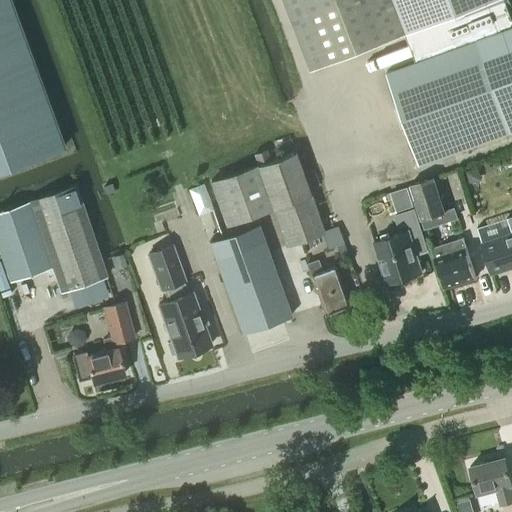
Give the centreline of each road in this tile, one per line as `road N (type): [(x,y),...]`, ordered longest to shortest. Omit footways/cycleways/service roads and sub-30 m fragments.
road 1 (unclassified): [(0,432),(511,305)]
road 2 (tertiary): [(19,511),(511,379)]
road 3 (unclassified): [(155,511),(305,476),(511,409)]
